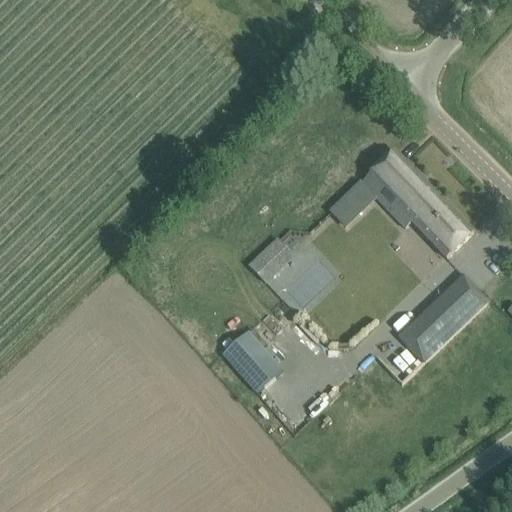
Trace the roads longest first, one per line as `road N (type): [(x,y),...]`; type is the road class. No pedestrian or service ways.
road 1 (unclassified): [(511,196),(405,90)]
road 2 (unclassified): [(405,90),(314,0)]
road 3 (unclassified): [(405,90),(487,0)]
